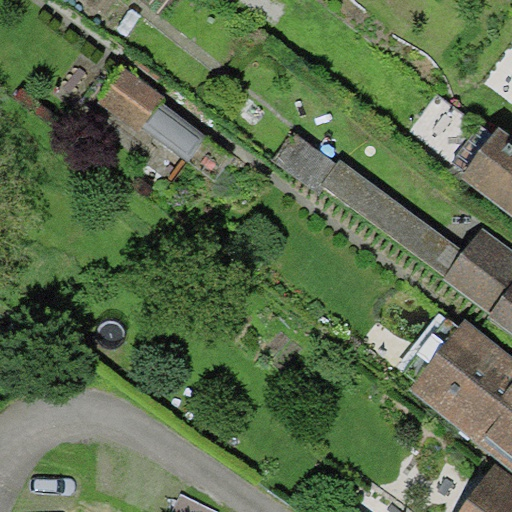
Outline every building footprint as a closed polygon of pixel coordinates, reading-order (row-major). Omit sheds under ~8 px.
[(166,101),(122,68),(98,101),(139,136),(146,130),(189,160),(202,139),(163,106),(166,101)] [(511,145),(496,133),(459,183),(511,222),(511,145)] [(333,168),(290,136),(272,161),(442,283),(464,253),(338,162),(333,168)] [(488,316),(511,285),(511,250),(482,228),(464,253),(442,283),(488,316)] [(511,285),(488,316),(483,322),(511,343),(511,285)] [(511,358),(463,322),(408,390),(511,470),(511,358)] [(511,511),(511,481),(496,470),(463,511),(511,511)]
